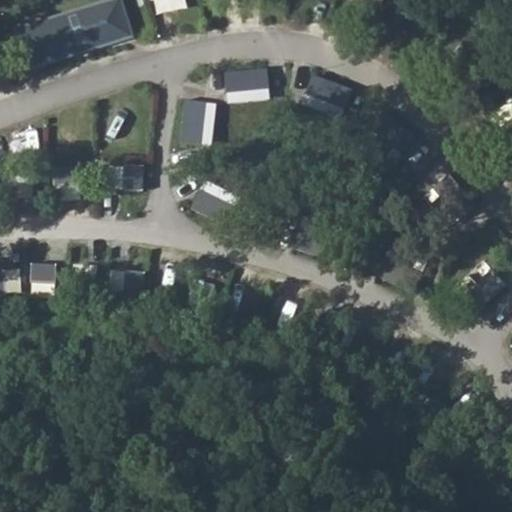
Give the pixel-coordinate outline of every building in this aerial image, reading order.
[(129,36),(118,3),(19,34),(29,67),(129,36)] [(257,74),(260,99),(285,95),(282,71),(257,74)] [(386,110),(371,127),(403,154),(417,138),(386,110)] [(427,195),(456,223),(478,201),(449,173),(427,195)] [(67,210),(93,211),(94,186),(67,186),(67,210)] [(103,210),(129,212),(131,189),(106,187),(103,210)] [(485,260),(455,289),(478,312),(508,283),(485,260)] [(59,284),(61,263),(32,261),(30,281),(59,284)] [(9,263),(0,263),(0,294),(9,295),(9,263)]
